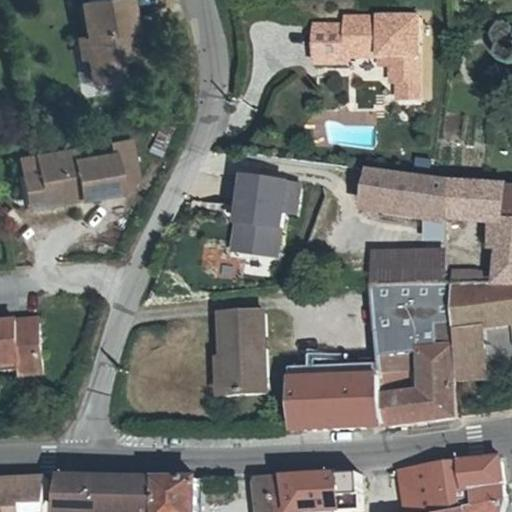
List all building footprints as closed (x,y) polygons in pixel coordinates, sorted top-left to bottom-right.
[(88,40),(85,40),(89,59),(94,84),(123,80),(119,63),(137,60),(134,43),(128,44),(127,33),(133,32),(135,31),(130,0),(112,0),(82,5),(88,40)] [(351,59),(384,59),(395,59),(395,67),(395,85),(401,85),(423,85),(423,20),(350,19),(350,28),(319,27),(319,64),(351,64),(351,59)] [(80,61),(89,59),(85,40),(77,42),(80,61)] [(395,59),(384,59),(384,67),(395,67),(395,59)] [(423,85),(401,85),(401,102),(423,102),(423,85)] [(114,148),(115,157),(117,179),(135,176),(131,145),(114,148)] [(420,156),(406,149),(397,166),(410,173),(420,156)] [(38,159),(40,172),(43,198),(67,194),(68,202),(120,195),(117,179),(115,157),(77,163),(75,154),(38,159)] [(43,198),(40,172),(24,175),(29,208),(68,202),(67,194),(43,198)] [(511,283),(511,190),(456,188),(364,174),(359,203),(370,205),(369,208),(434,219),(454,224),(505,223),(502,283),(511,283)] [(306,184),(249,179),(242,258),(286,262),(288,236),(291,237),(293,218),(303,219),(306,184)] [(454,224),(434,219),(434,244),(454,243),(454,224)] [(382,260),(379,288),(452,286),(450,257),(382,260)] [(458,287),(460,328),(489,324),(511,321),(511,283),(502,283),(458,287)] [(443,351),(443,346),(457,345),(461,344),(460,328),(458,287),(452,286),(379,288),(376,289),(383,358),(411,356),(416,387),(426,387),(424,352),(443,351)] [(227,315),(228,362),(234,361),(235,397),(270,396),(268,314),(227,315)] [(0,367),(23,366),(24,378),(46,376),(41,322),(0,325),(0,367)] [(461,344),(461,347),(490,344),(489,324),(460,328),(461,344)] [(490,344),(461,347),(462,379),(493,376),(490,344)] [(385,367),(387,380),(391,428),(391,430),(461,420),(457,345),(443,346),(443,351),(424,352),(426,387),(416,387),(411,356),(383,358),(385,367)] [(234,361),(228,362),(221,362),(221,398),(235,397),(234,361)] [(365,400),(367,430),(391,428),(385,367),(338,368),(341,402),(365,400)] [(367,430),(365,400),(341,402),(338,368),(293,370),(297,433),(367,430)] [(473,511),(477,511),(511,504),(505,461),(466,466),(433,469),(441,511),(473,511)] [(409,472),(417,511),(441,511),(433,469),(409,472)] [(296,511),(371,511),(366,478),(334,481),(326,481),(293,483),(296,511)] [(38,480),(0,482),(0,511),(24,511),(25,511),(49,511),(51,480),(38,480)] [(63,511),(165,511),(164,484),(108,482),(66,481),(63,511)] [(265,483),(267,511),(296,511),(293,483),(265,483)] [(164,484),(165,511),(203,511),(202,485),(164,484)]
